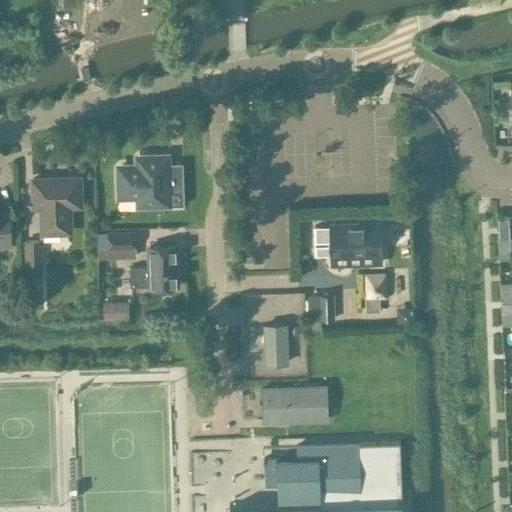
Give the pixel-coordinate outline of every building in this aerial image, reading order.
[(170,180),(169,153),(149,153),(149,154),(142,154),(139,155),(137,157),(136,160),(136,163),(125,163),(122,164),(119,166),(118,169),(117,172),(118,197),(137,197),(137,206),(184,204),(183,180),(170,180)] [(81,204),(80,176),(33,178),(34,206),(42,206),(42,232),(64,231),(67,230),(69,227),(70,224),(70,205),(81,204)] [(0,213),(0,245),(9,245),(8,213),(0,213)] [(509,238),(509,237),(509,218),(498,218),(499,238),(509,238)] [(330,225),(314,226),(315,254),(331,254),(381,252),(380,221),(330,223),(330,225)] [(107,231),(97,231),(97,246),(108,245),(108,247),(136,246),(136,229),(107,230),(107,231)] [(499,248),(509,248),(508,238),(498,238),(499,248)] [(42,264),(41,240),(25,240),(26,264),(42,264)] [(151,285),(177,284),(176,244),(149,245),(150,266),(130,266),(131,285),(151,285)] [(509,248),(499,248),(499,258),(509,258),(509,248)] [(383,295),(382,272),(365,273),(366,296),(383,295)] [(500,282),(501,292),(511,292),(510,282),(500,282)] [(511,302),(511,292),(501,292),(501,302),(511,302)] [(334,318),(333,293),(320,294),(321,319),(334,318)] [(129,299),(102,301),(103,319),(129,317),(129,299)] [(511,323),(511,322),(511,314),(502,314),(502,324),(511,323)] [(287,362),(286,323),(265,324),(267,362),(287,362)] [(328,418),(326,385),(262,387),(263,420),(328,418)] [(278,508),(224,509),(224,511),(402,511),(400,440),(297,444),(297,456),(265,457),(265,477),(277,477),(278,508)]
